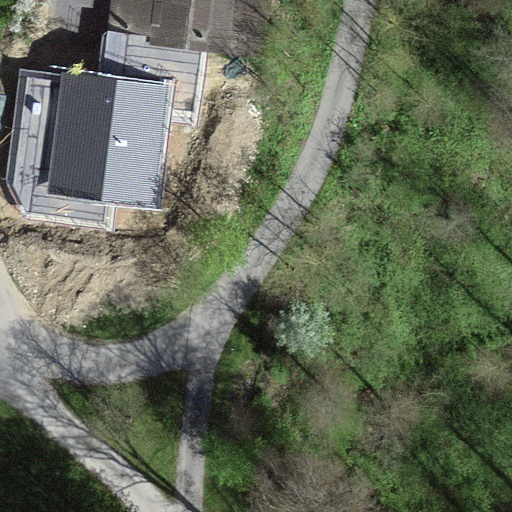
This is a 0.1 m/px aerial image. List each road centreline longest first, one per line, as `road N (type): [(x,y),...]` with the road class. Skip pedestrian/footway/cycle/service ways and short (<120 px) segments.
road 1 (unclassified): [(356,0),(343,90),(302,198),(209,327)]
road 2 (unclassified): [(154,511),(56,421),(15,365)]
road 3 (unclassified): [(15,365),(143,356),(209,327)]
road 4 (unclassified): [(209,327),(195,423),(196,511)]
